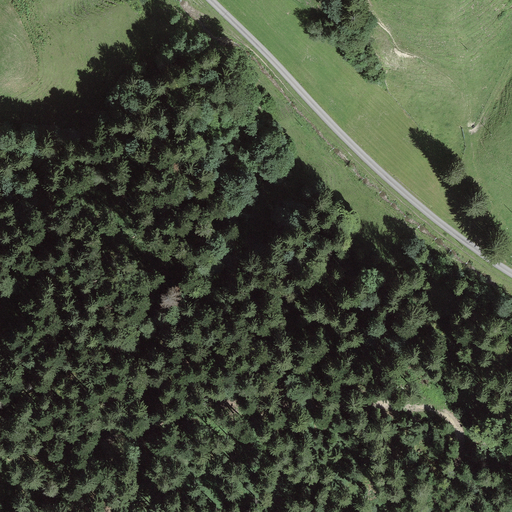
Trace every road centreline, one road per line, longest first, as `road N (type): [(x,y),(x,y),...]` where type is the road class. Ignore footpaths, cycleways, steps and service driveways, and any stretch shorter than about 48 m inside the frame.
road 1 (track): [(0,452),(73,450),(190,406),(425,406),(447,414),(461,437),(458,461),(425,511)]
road 2 (track): [(511,275),(406,194),(212,0)]
road 3 (track): [(190,406),(185,356),(145,320),(136,255)]
